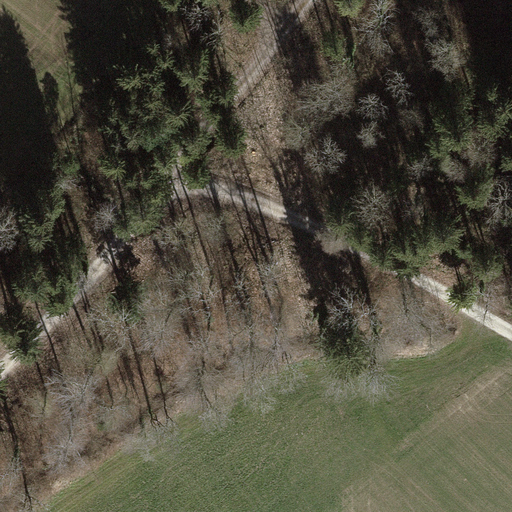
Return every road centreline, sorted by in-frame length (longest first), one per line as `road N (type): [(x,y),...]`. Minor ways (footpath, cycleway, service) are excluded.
road 1 (track): [(0,371),(146,209),(307,0)]
road 2 (track): [(180,165),(511,332)]
